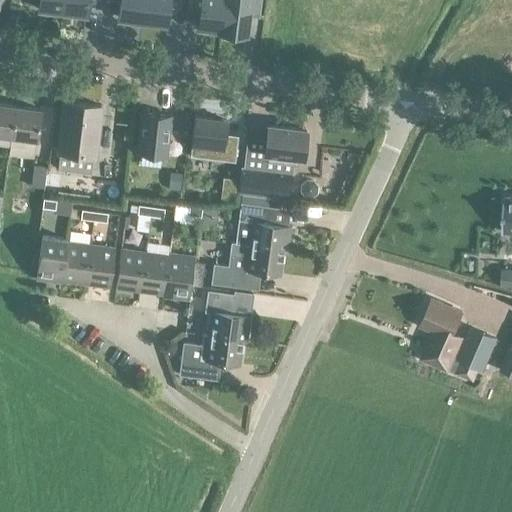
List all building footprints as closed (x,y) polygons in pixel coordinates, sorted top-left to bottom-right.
[(38,0),(38,7),(62,10),(63,0),(38,0)] [(63,0),(62,10),(86,13),(87,0),(63,0)] [(119,0),(118,17),(141,19),(143,0),(119,0)] [(143,0),(141,19),(165,22),(167,6),(167,0),(143,0)] [(199,0),(199,9),(197,26),(220,29),(221,29),(224,0),(199,0)] [(248,6),(260,8),(260,0),(224,0),(221,29),(220,29),(245,32),(247,15),(248,6)] [(60,149),(93,153),(94,154),(100,104),(63,100),(57,149),(60,149)] [(0,144),(8,146),(9,135),(13,105),(0,103),(0,144)] [(8,146),(7,154),(32,157),(34,138),(36,138),(40,108),(13,105),(9,135),(8,146)] [(165,155),(170,115),(142,112),(138,152),(165,155)] [(234,163),(238,135),(225,133),(227,120),(194,116),(189,158),(234,163)] [(266,135),(264,152),(262,168),(243,166),(241,165),(238,191),(290,198),(294,160),(298,160),(298,156),(302,157),(306,128),(267,123),(266,135)] [(93,159),(93,153),(60,149),(59,157),(57,168),(83,171),(85,158),(93,159)] [(33,165),(31,185),(45,187),(47,166),(33,165)] [(182,174),(171,173),(170,188),(180,189),(182,174)] [(318,186),(314,181),(306,180),(301,184),(300,191),(305,197),(312,198),(317,193),(318,186)] [(511,196),(502,196),(502,231),(511,231),(511,196)] [(42,198),(42,205),(54,207),(55,200),(42,198)] [(241,199),(236,242),(284,249),(288,249),(291,225),(288,224),(266,221),(268,203),(241,199)] [(150,214),(151,205),(137,203),(136,212),(150,214)] [(164,207),(151,205),(150,214),(163,216),(164,207)] [(190,205),(189,214),(202,216),(203,207),(190,205)] [(93,218),(94,209),(81,207),(80,216),(93,218)] [(94,209),(93,218),(106,219),(107,210),(94,209)] [(11,227),(28,227),(29,211),(11,211),(11,227)] [(84,223),(84,234),(97,234),(97,241),(110,242),(111,223),(84,223)] [(61,279),(66,240),(67,238),(42,235),(36,278),(61,281),(61,279)] [(66,240),(61,279),(84,283),(90,243),(66,240)] [(214,261),(211,281),(245,285),(247,269),(261,271),(281,273),(284,249),(236,242),(231,242),(230,249),(228,263),(214,261)] [(90,243),(84,283),(109,286),(115,247),(90,243)] [(139,291),(144,251),(120,248),(115,287),(139,291)] [(144,251),(139,291),(163,294),(169,254),(144,251)] [(169,252),(169,254),(163,294),(163,296),(188,299),(194,256),(169,252)] [(208,287),(205,308),(210,309),(207,333),(242,338),(246,338),(249,314),(232,312),(235,291),(208,287)] [(449,369),(462,341),(451,336),(462,311),(432,298),(420,325),(433,332),(422,356),(449,369)] [(498,337),(470,324),(462,341),(449,369),(473,380),(479,367),(483,369),(498,337)] [(183,341),(179,372),(210,376),(212,359),(221,361),(239,363),(242,338),(207,333),(203,332),(201,344),(183,341)] [(511,342),(500,369),(511,374),(511,342)]
